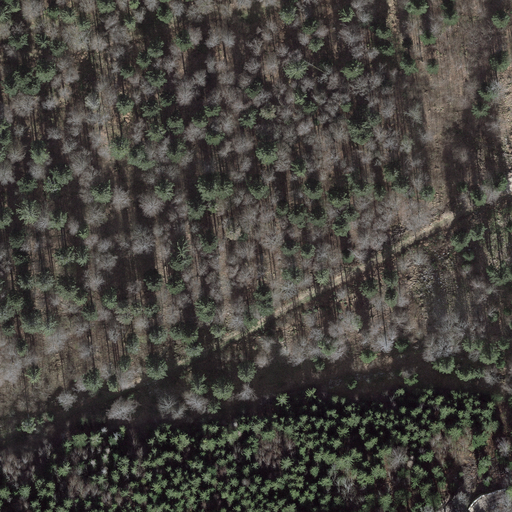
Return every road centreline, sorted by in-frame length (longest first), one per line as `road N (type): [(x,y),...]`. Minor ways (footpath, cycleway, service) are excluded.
road 1 (track): [(7,443),(146,382),(511,187)]
road 2 (track): [(0,443),(333,384)]
road 3 (track): [(316,0),(0,56)]
